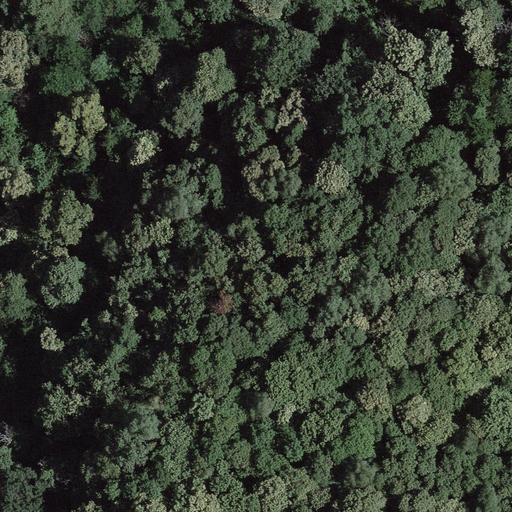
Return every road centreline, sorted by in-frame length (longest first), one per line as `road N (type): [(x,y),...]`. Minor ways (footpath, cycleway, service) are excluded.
road 1 (track): [(511,373),(294,511)]
road 2 (track): [(0,201),(147,0)]
